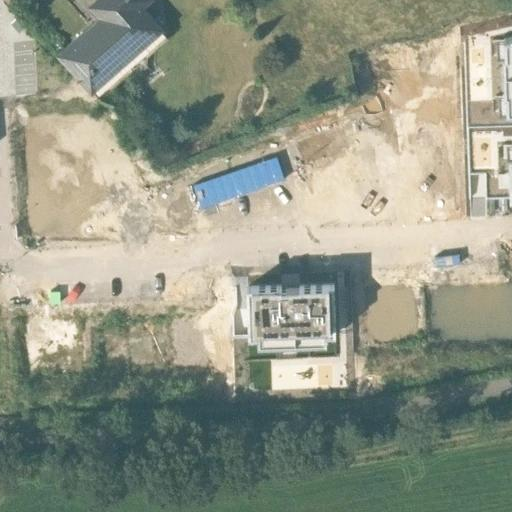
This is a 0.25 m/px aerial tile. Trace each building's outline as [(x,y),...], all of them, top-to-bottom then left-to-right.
[(88,85),(157,24),(140,4),(144,0),(94,0),(91,3),(101,14),(90,24),(71,41),(73,44),(61,54),(88,85)] [(345,120),(243,158),(254,187),(264,183),(274,209),(376,171),(359,127),(349,131),(345,120)] [(281,286),(247,287),(249,337),(274,336),(274,344),(310,343),(310,335),(335,334),(334,284),(299,285),(299,286),(281,287),(281,286)] [(415,339),(413,288),(386,289),(388,340),(415,339)] [(386,289),(359,290),(361,342),(388,340),(386,289)] [(483,289),(459,290),(460,340),(484,339),(483,289)] [(511,332),(511,289),(483,289),(484,339),(511,337),(511,332)] [(459,290),(431,291),(432,340),(460,340),(459,290)]
